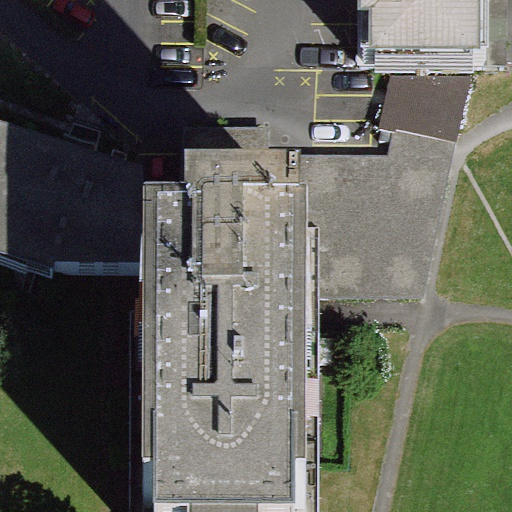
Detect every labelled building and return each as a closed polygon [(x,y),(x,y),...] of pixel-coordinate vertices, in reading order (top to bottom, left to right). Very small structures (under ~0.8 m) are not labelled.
[(363,0),(363,70),(506,72),(508,32),(507,0),(363,0)] [(468,78),(392,75),(380,128),(394,133),(395,128),(457,140),(468,78)] [(457,140),(395,128),(394,133),(384,161),(449,162),(457,140)] [(187,135),(188,215),(305,217),(305,297),(319,297),(421,298),(449,162),(384,161),(318,159),(270,159),(266,133),(187,135)] [(68,158),(0,139),(0,253),(56,271),(54,276),(131,277),(147,276),(145,242),(142,185),(68,158)] [(187,243),(145,242),(147,276),(146,511),(305,511),(305,297),(305,217),(188,215),(187,243)]
